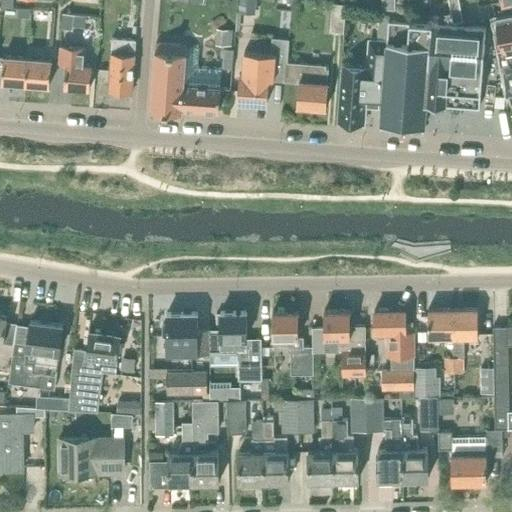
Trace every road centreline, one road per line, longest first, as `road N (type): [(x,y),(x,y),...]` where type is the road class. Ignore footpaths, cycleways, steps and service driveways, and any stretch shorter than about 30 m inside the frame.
road 1 (residential): [(511,283),(144,291),(0,267)]
road 2 (residential): [(139,137),(511,165)]
road 3 (residential): [(0,126),(139,137)]
road 4 (residential): [(139,137),(150,0)]
